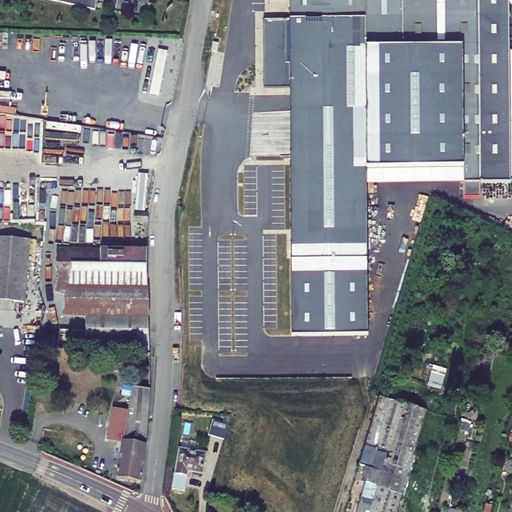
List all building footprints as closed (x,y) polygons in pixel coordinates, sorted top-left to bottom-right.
[(45,0),(96,12),(98,0),(45,0)] [(369,171),(406,170),(407,185),(466,184),(466,199),(482,199),(482,184),(507,184),(506,4),(511,4),(511,0),(291,0),(291,22),(264,22),(265,90),(301,90),(302,157),(292,157),(294,337),(371,336),(369,171)] [(161,96),(170,50),(160,48),(151,94),(161,96)] [(154,86),(155,70),(147,69),(146,85),(154,86)] [(137,209),(149,210),(150,173),(139,173),(137,209)] [(135,213),(135,222),(148,222),(149,213),(135,213)] [(57,243),(90,245),(91,221),(59,220),(57,243)] [(0,299),(25,302),(31,240),(0,237),(0,299)] [(149,335),(147,249),(57,248),(57,263),(56,266),(58,267),(54,292),(66,293),(63,316),(87,317),(86,331),(61,330),(59,338),(56,349),(56,350),(150,356),(150,336),(149,335)] [(59,338),(51,337),(49,349),(56,349),(59,338)] [(431,388),(444,392),(449,373),(436,369),(431,388)] [(115,455),(121,456),(117,480),(140,484),(142,484),(147,446),(146,446),(150,390),(132,388),(131,405),(130,411),(125,410),(113,408),(108,441),(117,442),(115,455)] [(366,484),(357,511),(396,511),(425,411),(377,396),(358,465),(366,467),(370,468),(366,484)] [(213,420),(208,435),(224,440),(231,416),(226,415),(224,423),(213,420)] [(198,451),(189,449),(189,451),(180,449),(176,474),(188,477),(189,472),(203,474),(207,454),(198,452),(198,451)] [(361,482),(366,484),(370,468),(366,467),(361,482)]
